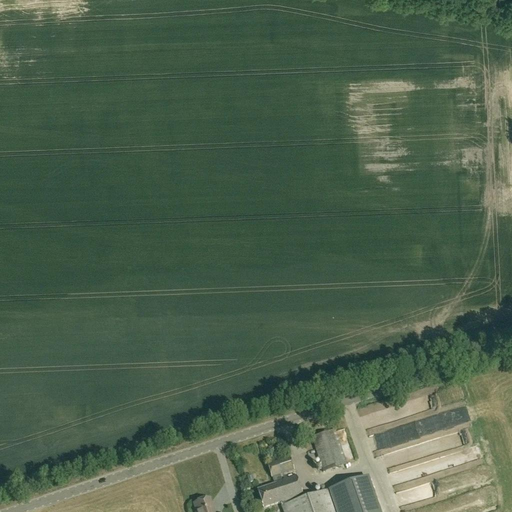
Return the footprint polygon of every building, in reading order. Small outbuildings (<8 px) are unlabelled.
[(470,414),(416,417),(416,434),(457,432),(457,431),(471,431),(470,414)] [(346,464),(341,448),(335,430),(312,437),(324,472),(346,464)] [(434,456),(434,466),(449,466),(449,455),(434,456)] [(289,457),(267,464),(272,478),(280,475),(294,470),(289,457)] [(477,475),(482,486),(491,482),(486,471),(477,475)] [(282,481),(280,475),(272,478),(274,484),(257,490),(264,509),(281,502),(282,506),(304,499),(296,476),(282,481)] [(379,511),(368,478),(346,485),(304,499),(282,506),(284,511),(379,511)] [(494,489),(485,493),(491,505),(499,501),(494,489)] [(214,511),(210,502),(195,507),(197,511),(214,511)]
